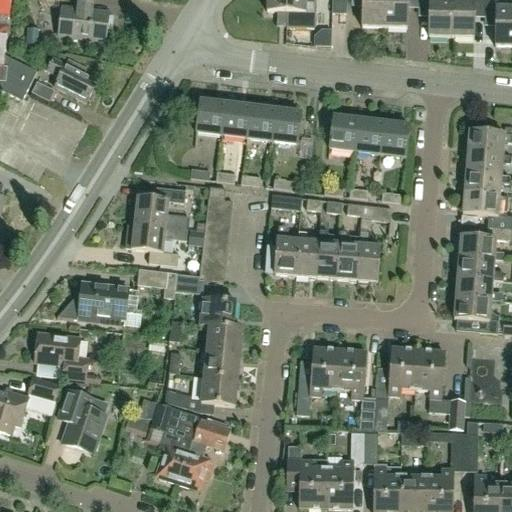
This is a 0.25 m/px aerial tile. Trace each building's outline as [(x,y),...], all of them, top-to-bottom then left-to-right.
[(9,0),(0,0),(0,94),(21,104),(35,74),(3,59),(9,0)] [(40,0),(40,8),(58,10),(58,0),(40,0)] [(304,0),(266,0),(267,16),(296,16),(296,27),(313,27),(314,5),(304,5),(304,0)] [(331,0),(332,17),(346,17),(345,0),(331,0)] [(383,31),(383,0),(360,0),(360,30),(383,31)] [(383,0),(383,31),(406,31),(406,2),(418,2),(417,0),(383,0)] [(417,0),(418,2),(418,10),(428,10),(427,41),(450,41),(451,1),(439,1),(439,0),(417,0)] [(451,1),(450,41),(472,41),(473,10),(484,11),(484,0),(461,0),(462,1),(451,1)] [(484,0),(484,11),(484,19),(494,19),(494,49),(511,49),(511,9),(506,10),(506,0),(484,0)] [(62,11),(59,39),(105,45),(106,32),(112,33),(114,20),(108,19),(108,16),(91,14),(92,8),(79,7),(78,13),(62,11)] [(290,40),(311,40),(311,30),(290,30),(290,40)] [(96,84),(83,77),(85,73),(67,64),(65,68),(53,62),(46,75),(60,81),(55,90),(85,106),(96,84)] [(36,85),(31,96),(48,105),(54,94),(36,85)] [(222,138),(226,107),(199,104),(196,135),(222,138)] [(226,107),(222,138),(247,141),(251,110),(226,107)] [(251,110),(247,141),(272,144),(276,113),(251,110)] [(276,113),(272,144),(298,147),(302,117),(276,113)] [(355,154),(359,123),(333,120),(329,151),(355,154)] [(359,123),(355,154),(379,157),(383,126),(359,123)] [(409,130),(383,126),(379,157),(405,160),(409,130)] [(467,155),(502,158),(503,145),(511,146),(511,141),(511,131),(504,130),(504,137),(469,134),(467,155)] [(467,155),(465,175),(501,178),(502,166),(510,167),(510,159),(502,158),(467,155)] [(190,182),(209,184),(210,175),(192,173),(190,182)] [(501,178),(465,175),(464,196),(499,199),(500,186),(509,187),(509,179),(501,178)] [(216,185),(234,187),(235,178),(217,176),(216,185)] [(241,188),(259,190),(261,181),(242,179),(241,188)] [(273,192),(292,194),(293,185),(274,183),(273,192)] [(324,198),(342,200),(343,191),(325,189),(324,198)] [(209,190),(207,203),(223,204),(225,192),(209,190)] [(134,227),(186,233),(188,221),(165,219),(167,205),(182,207),(184,194),(155,191),(154,203),(137,201),(134,227)] [(349,201),(368,204),(369,195),(350,192),(349,201)] [(381,205),(400,207),(401,198),(382,196),(381,205)] [(499,199),(464,196),(462,217),(497,220),(498,207),(507,207),(507,200),(499,199)] [(270,211),(300,215),(302,202),(272,198),(270,211)] [(306,214),(321,215),(322,204),(307,202),(306,214)] [(223,204),(207,203),(206,215),(231,217),(233,205),(223,204)] [(326,215),(341,217),(342,207),(327,205),(326,215)] [(361,209),(348,207),(347,219),(361,220),(361,209)] [(355,285),(376,286),(379,251),(370,250),(371,223),(390,225),(391,212),(361,209),(361,220),(359,240),(355,285)] [(231,217),(206,215),(205,226),(230,228),(231,217)] [(230,228),(205,226),(205,227),(204,235),(204,238),(229,240),(230,228)] [(186,233),(134,227),(133,238),(127,237),(125,252),(131,252),(131,253),(149,255),(148,267),(176,270),(177,257),(162,256),(163,242),(185,245),(186,233)] [(295,280),(297,245),(287,244),(288,231),(277,231),(276,252),(267,251),(265,276),(274,276),(274,279),(295,280)] [(204,238),(204,235),(190,233),(188,246),(203,247),(204,238)] [(315,282),(335,283),(338,239),(327,238),(327,234),(319,233),(318,246),(315,282)] [(335,283),(355,285),(359,240),(348,240),(348,235),(338,235),(338,239),(335,283)] [(297,245),(295,280),(315,282),(318,246),(305,245),(306,237),(297,237),(297,245)] [(229,240),(204,238),(203,247),(202,249),(227,252),(229,240)] [(460,239),(458,261),(494,263),(502,264),(502,256),(494,255),(495,242),(460,239)] [(227,252),(202,249),(201,261),(226,263),(227,252)] [(226,263),(201,261),(200,271),(225,274),(226,263)] [(494,263),(458,261),(457,281),(492,284),(500,285),(501,276),(493,275),(494,263)] [(225,274),(200,271),(199,280),(199,283),(203,283),(224,285),(225,274)] [(173,302),(174,295),(176,278),(139,273),(137,288),(165,292),(163,301),(173,302)] [(176,278),(174,295),(201,298),(203,283),(199,283),(199,280),(176,278)] [(457,281),(455,301),(490,304),(498,304),(499,296),(491,295),(492,284),(457,281)] [(127,291),(81,286),(80,300),(74,299),(61,315),(61,320),(56,320),(56,321),(119,328),(119,323),(123,323),(123,328),(139,329),(141,314),(136,313),(137,299),(126,298),(127,291)] [(232,331),(235,305),(201,301),(198,329),(209,330),(209,328),(232,331)] [(490,304),(455,301),(453,322),(474,324),(473,335),(496,337),(498,320),(493,317),(489,317),(490,304)] [(181,323),(171,322),(168,344),(178,345),(181,323)] [(511,324),(503,324),(502,338),(511,338),(511,324)] [(209,330),(206,356),(239,359),(242,332),(232,331),(209,328),(209,330)] [(33,366),(64,370),(62,383),(99,388),(100,382),(96,379),(86,378),(87,371),(86,370),(87,361),(77,360),(79,342),(36,337),(33,366)] [(177,375),(180,354),(171,352),(168,373),(177,375)] [(339,354),(313,352),(311,370),(299,369),(296,418),(309,419),(309,415),(310,401),(321,402),(321,393),(336,394),(339,354)] [(418,355),(392,353),(389,387),(376,386),(375,402),(372,436),(385,437),(388,400),(399,401),(400,392),(415,394),(418,355)] [(362,401),(365,356),(339,354),(336,394),(352,395),(351,404),(361,405),(359,435),(372,436),(375,402),(362,401)] [(444,357),(418,355),(415,394),(429,395),(429,404),(428,417),(448,418),(448,434),(462,434),(463,405),(440,404),(444,357)] [(239,359),(206,356),(203,380),(236,384),(239,359)] [(203,380),(200,404),(200,407),(233,411),(236,384),(203,380)] [(56,405),(61,389),(32,381),(28,397),(56,405)] [(15,428),(20,430),(27,401),(0,394),(0,435),(12,439),(15,428)] [(85,400),(67,394),(59,417),(71,421),(62,447),(92,458),(106,419),(104,418),(107,408),(85,400)] [(167,394),(165,406),(187,413),(190,401),(167,394)] [(178,488),(199,421),(159,409),(148,447),(166,453),(157,479),(168,483),(167,485),(178,488)] [(129,421),(125,435),(145,440),(148,426),(129,421)] [(200,422),(199,421),(178,488),(188,491),(189,489),(199,492),(202,483),(205,484),(211,464),(202,461),(205,449),(223,455),(230,433),(200,424),(200,422)] [(397,435),(402,435),(411,436),(411,425),(397,424),(397,435)] [(464,437),(463,476),(476,476),(477,427),(467,427),(467,437),(464,437)] [(402,435),(402,449),(426,449),(426,436),(411,436),(402,435)] [(325,511),(351,511),(352,468),(364,468),(365,437),(351,437),(351,466),(342,466),(342,474),(326,474),(325,511)] [(365,437),(364,468),(377,468),(377,437),(365,437)] [(426,482),(425,511),(451,511),(452,475),(463,476),(464,437),(451,437),(450,473),(442,473),(442,482),(426,482)] [(299,493),(299,511),(325,511),(326,474),(326,466),(301,465),(301,451),(288,451),(287,493),(299,493)] [(399,511),(400,481),(385,481),(385,473),(375,473),(373,511),(399,511)] [(499,511),(500,488),(485,488),(485,479),(474,479),(473,511),(499,511)] [(425,511),(426,482),(400,481),(399,511),(425,511)] [(511,511),(511,488),(500,488),(499,511),(511,511)]
